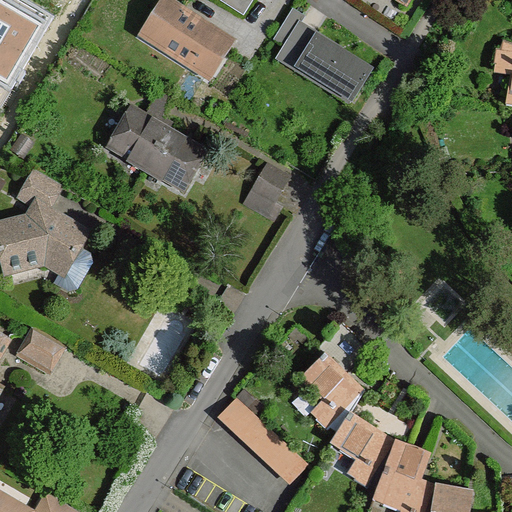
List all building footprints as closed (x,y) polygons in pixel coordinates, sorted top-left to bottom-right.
[(20,0),(0,0),(0,79),(9,84),(49,16),(20,0)] [(161,0),(137,37),(211,84),(237,43),(170,0),(161,0)] [(376,70),(301,21),(277,58),(352,107),(376,70)] [(511,46),(504,43),(501,53),(498,52),(496,74),(511,76),(511,80),(508,105),(511,106),(511,46)] [(134,111),(112,149),(191,193),(213,154),(134,111)] [(27,218),(0,224),(0,256),(6,276),(44,265),(64,276),(87,232),(49,209),(61,190),(33,173),(20,198),(34,205),(27,218)] [(343,374),(370,351),(344,326),(316,353),(323,361),(303,383),(326,402),(313,415),(330,431),(332,427),(341,433),(333,447),(359,462),(349,476),(367,488),(369,484),(381,489),(375,501),(403,511),(402,511),(470,511),(473,495),(438,489),(422,484),(432,458),(396,444),(349,415),(364,393),(343,374)] [(32,333),(20,355),(50,371),(62,349),(32,333)] [(0,390),(0,357),(10,341),(0,335),(0,395),(2,392),(0,390)] [(240,396),(222,415),(295,482),(313,463),(240,396)] [(33,511),(0,492),(0,511),(33,511)] [(35,511),(75,511),(46,495),(35,511)]
